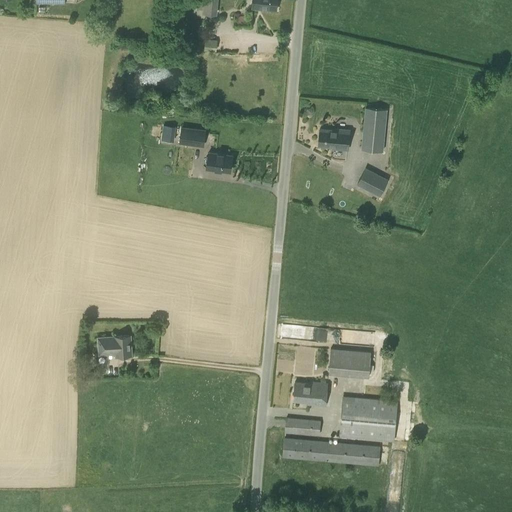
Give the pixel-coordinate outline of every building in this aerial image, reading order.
[(216,15),(217,0),(203,0),(202,14),(216,15)] [(252,0),(252,7),(276,9),(277,0),(252,0)] [(247,65),(248,56),(249,48),(224,46),(224,56),(223,62),(247,65)] [(383,151),(386,109),(365,107),(361,149),(383,151)] [(208,131),(182,128),(180,142),(206,146),(208,131)] [(334,130),(320,128),(318,145),(332,146),(332,148),(348,149),(350,130),(334,128),(334,130)] [(206,168),(230,171),(232,156),(208,152),(206,168)] [(380,195),(388,179),(365,168),(357,183),(380,195)] [(132,355),(131,335),(98,337),(99,354),(116,353),(116,356),(132,355)] [(373,373),(374,365),(370,365),(371,352),(331,348),(329,373),(369,376),(369,373),(373,373)] [(295,382),(293,401),(308,402),(308,404),(326,406),(328,383),(310,381),(310,383),(295,382)] [(397,401),(343,396),(339,436),(394,441),(397,401)] [(320,420),(286,417),(285,432),(319,435),(320,420)] [(379,464),(380,445),(285,437),(283,457),(379,464)]
